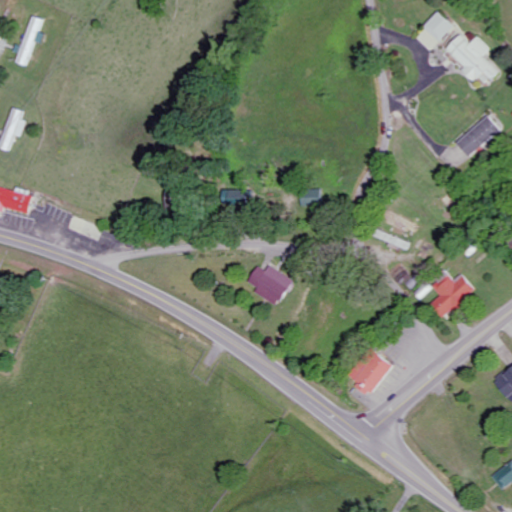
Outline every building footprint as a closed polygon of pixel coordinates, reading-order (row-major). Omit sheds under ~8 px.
[(459,27),(443,12),(430,26),(445,41),(459,27)] [(20,63),(31,66),(47,19),(38,16),(27,47),(20,44),(18,52),(24,54),(20,63)] [(432,51),(443,42),(431,28),(420,38),(432,51)] [(488,56),(496,49),(483,37),(476,44),(466,34),(450,51),(481,81),(488,74),(496,81),(504,72),(488,56)] [(2,148),(12,152),(19,135),(25,138),(31,122),(25,119),(28,112),(18,108),(2,148)] [(474,159),(505,131),(492,116),(460,144),(474,159)] [(0,211),(7,213),(8,208),(32,214),(38,193),(20,189),(19,191),(0,186),(0,211)] [(254,284),(262,288),(259,295),(284,307),(298,278),(264,262),(254,284)] [(448,321),(481,290),(466,274),(458,281),(455,277),(441,291),(445,296),(434,306),(448,321)] [(365,362),(352,378),(373,396),(398,367),(382,353),(370,367),(365,362)] [(511,372),(500,382),(511,396),(511,372)] [(511,465),(498,478),(510,491),(511,488),(511,465)]
